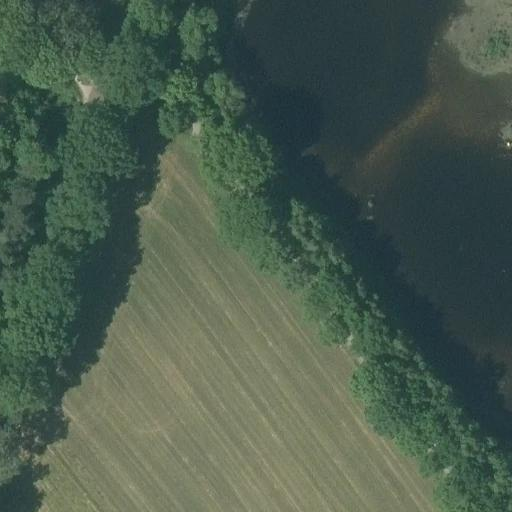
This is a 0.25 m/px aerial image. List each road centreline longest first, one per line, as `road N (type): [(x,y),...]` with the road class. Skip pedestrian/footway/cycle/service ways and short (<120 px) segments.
road 1 (unclassified): [(465,511),(158,83)]
road 2 (unclassified): [(0,368),(102,80)]
